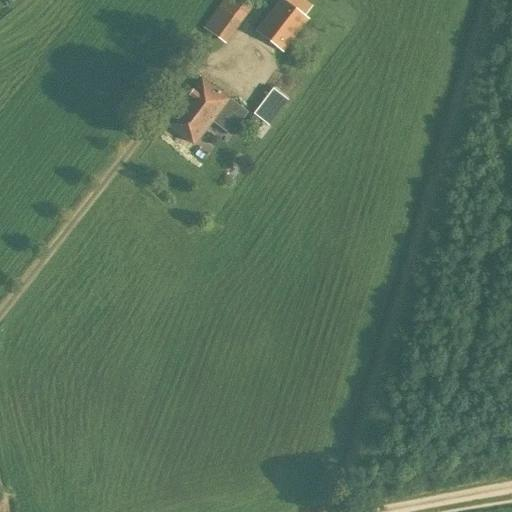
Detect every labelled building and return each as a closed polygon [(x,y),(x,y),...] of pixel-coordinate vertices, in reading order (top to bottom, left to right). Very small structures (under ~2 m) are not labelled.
[(282,0),(277,7),(258,31),(283,51),(308,20),(284,0),(282,0)] [(299,0),(316,9),(320,3),(314,0),(299,0)] [(208,27),(234,40),(246,17),(220,4),(208,27)] [(164,124),(193,146),(218,114),(223,118),(235,103),(200,77),(164,124)] [(269,101),(264,97),(252,113),(267,124),(279,109),(280,109),(285,103),(274,95),(269,101)]
